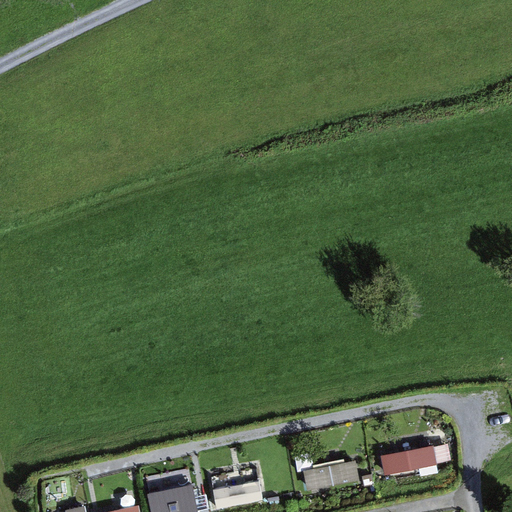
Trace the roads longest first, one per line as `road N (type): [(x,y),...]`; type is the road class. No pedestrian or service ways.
road 1 (track): [(86,474),(430,399),(466,418),(477,511)]
road 2 (unclassified): [(147,0),(0,71)]
